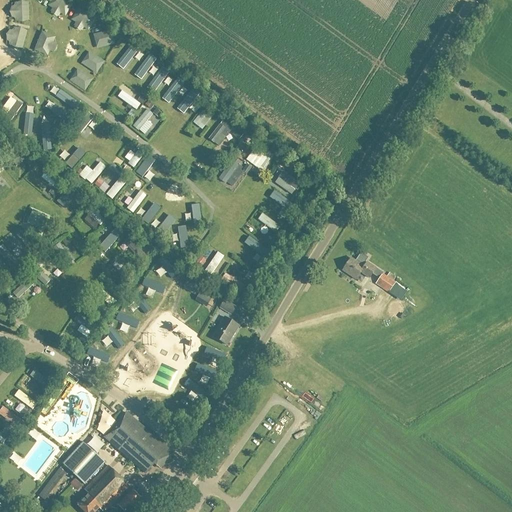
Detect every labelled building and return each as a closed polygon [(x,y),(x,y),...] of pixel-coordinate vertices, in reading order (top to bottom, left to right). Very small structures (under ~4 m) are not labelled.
[(90,48),(95,51),(104,39),(99,35),(90,48)] [(119,66),(128,55),(119,47),(110,58),(119,66)] [(89,56),(83,61),(88,66),(94,61),(89,56)] [(77,61),(73,74),(78,76),(83,64),(77,61)] [(148,61),(133,77),(140,84),(155,67),(148,61)] [(80,74),(88,77),(91,68),(83,65),(80,74)] [(103,70),(97,78),(101,81),(107,73),(103,70)] [(139,111),(143,105),(123,90),(119,96),(139,111)] [(7,115),(18,100),(12,97),(2,111),(7,115)] [(181,117),(190,104),(184,100),(175,114),(181,117)] [(146,135),(159,117),(148,109),(135,127),(146,135)] [(32,131),(42,120),(31,110),(21,121),(32,131)] [(203,111),(195,123),(204,130),(212,118),(203,111)] [(216,142),(226,126),(220,122),(211,139),(216,142)] [(48,151),(58,139),(48,131),(38,143),(48,151)] [(73,158),(80,164),(89,153),(82,147),(73,158)] [(247,159),(264,169),(271,158),(255,147),(247,159)] [(136,169),(146,153),(140,149),(130,165),(136,169)] [(132,150),(127,158),(132,161),(136,153),(132,150)] [(245,169),(239,164),(241,162),(235,157),(220,177),(232,186),(245,169)] [(215,158),(209,167),(213,169),(219,161),(215,158)] [(150,163),(146,168),(155,176),(159,171),(150,163)] [(136,172),(153,183),(157,176),(140,166),(136,172)] [(284,172),(281,176),(288,181),(291,178),(284,172)] [(294,193),(297,187),(278,176),(274,181),(294,193)] [(130,199),(141,207),(150,196),(138,187),(130,199)] [(160,208),(154,204),(142,220),(148,224),(160,208)] [(199,205),(191,206),(194,226),(202,225),(199,205)] [(88,213),(103,226),(108,221),(92,208),(88,213)] [(50,216),(33,209),(27,223),(38,227),(35,235),(41,238),(50,216)] [(255,219),(272,232),(276,225),(259,213),(255,219)] [(176,220),(169,216),(157,232),(164,236),(176,220)] [(186,227),(178,228),(181,248),(189,247),(186,227)] [(246,235),(240,242),(254,255),(260,248),(246,235)] [(219,270),(226,255),(217,251),(210,267),(219,270)] [(390,293),(396,283),(394,281),(396,277),(390,273),(387,276),(383,274),(383,273),(367,262),(365,266),(363,265),(368,258),(361,253),(355,262),(351,259),(343,271),(357,280),(361,273),(369,278),(373,273),(380,278),(376,284),(390,293)] [(177,275),(164,257),(159,261),(172,279),(177,275)] [(29,268),(48,285),(53,280),(34,263),(29,268)] [(23,296),(32,282),(27,279),(18,293),(23,296)] [(166,287),(145,279),(143,285),(163,294),(166,287)] [(362,282),(353,296),(373,309),(382,295),(362,282)] [(151,310),(137,292),(131,297),(145,314),(151,310)] [(43,295),(37,302),(41,305),(47,298),(43,295)] [(232,316),(237,308),(225,300),(219,308),(232,316)] [(139,322),(119,313),(116,320),(137,329),(139,322)] [(227,345),(239,326),(225,317),(213,337),(227,345)] [(50,321),(46,318),(40,325),(43,328),(50,321)] [(79,331),(89,338),(93,331),(83,325),(79,331)] [(124,345),(111,327),(105,332),(118,349),(124,345)] [(147,349),(132,344),(129,352),(144,358),(147,349)] [(226,355),(207,347),(204,354),(224,362),(226,355)] [(110,356),(90,348),(87,354),(107,363),(110,356)] [(217,372),(198,364),(195,370),(214,379),(217,372)] [(140,379),(125,369),(119,378),(134,388),(140,379)] [(75,386),(79,381),(69,373),(62,383),(71,390),(72,390),(71,390),(70,389),(74,384),(75,385),(75,386)] [(205,392),(189,379),(184,385),(201,397),(205,392)] [(181,405),(189,389),(175,382),(167,399),(181,405)] [(36,410),(39,405),(19,391),(16,396),(36,410)] [(0,412),(0,414),(6,417),(10,409),(3,406),(0,412)] [(182,422),(185,418),(179,413),(176,417),(182,422)] [(166,463),(172,456),(171,452),(138,423),(135,425),(124,415),(117,423),(122,427),(110,442),(146,473),(155,463),(161,468),(166,463)] [(0,456),(2,458),(10,445),(0,439),(0,456)] [(63,465),(85,485),(105,462),(83,442),(63,465)] [(106,511),(130,486),(109,466),(85,490),(89,495),(84,500),(82,499),(77,504),(79,505),(78,506),(84,511),(96,511),(100,508),(103,511),(105,510),(106,511)] [(64,492),(68,488),(63,483),(59,486),(64,492)] [(125,511),(140,497),(133,490),(118,505),(124,511),(125,511)] [(191,492),(186,498),(191,501),(195,496),(195,495),(191,492)]
